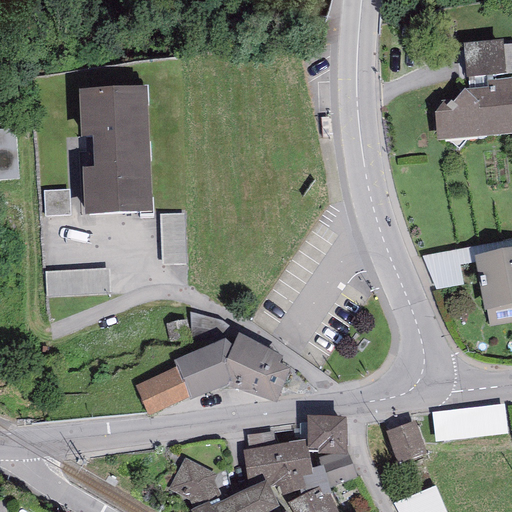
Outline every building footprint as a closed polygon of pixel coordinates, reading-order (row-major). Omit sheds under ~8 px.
[(502,39),(463,43),(466,76),(469,76),(492,74),(505,73),(502,39)] [(492,80),(492,74),(469,76),(470,88),(487,87),(486,80),(492,80)] [(436,140),(511,133),(511,77),(492,80),(486,80),(487,87),(470,88),(464,89),(453,102),(451,100),(446,105),(443,102),(434,112),(436,140)] [(146,85),(78,88),(84,215),(152,212),(146,85)] [(330,121),(319,122),(320,138),(331,137),(330,121)] [(14,130),(0,130),(0,179),(17,179),(14,130)] [(69,190),(43,191),(45,216),(70,215),(69,190)] [(184,212),(159,213),(161,264),(186,263),(184,212)] [(511,245),(511,240),(421,256),(436,289),(462,285),(459,264),(475,262),(474,256),(511,248),(511,245)] [(511,248),(474,256),(475,262),(484,311),(486,310),(489,326),(511,322),(511,248)] [(109,293),(108,269),(45,272),(46,296),(109,293)] [(186,321),(167,325),(170,341),(189,338),(186,321)] [(224,338),(173,361),(176,367),(189,397),(190,400),(227,385),(275,403),(289,368),(279,363),(282,356),(238,332),(231,345),(224,338)] [(148,415),(189,397),(176,367),(135,386),(148,415)] [(504,404),(432,413),(435,442),(507,434),(504,404)] [(330,454),(347,453),(345,417),(307,416),(306,440),(307,450),(317,450),(317,453),(330,454)] [(416,421),(385,432),(396,464),(427,453),(416,421)] [(306,440),(242,451),(249,488),(266,480),(270,488),(275,485),(282,496),(299,490),(305,489),(303,477),(312,474),(311,469),(307,450),(306,440)] [(330,489),(357,477),(347,453),(330,454),(318,458),(320,466),(322,465),(330,489)] [(213,481),(216,474),(185,457),(168,489),(190,501),(193,508),(217,498),(221,496),(213,481)] [(329,494),(331,494),(330,489),(322,465),(320,466),(311,469),(312,474),(303,477),(305,489),(299,490),(301,496),(318,487),(322,495),(329,494)] [(269,511),(279,507),(270,488),(266,480),(249,488),(220,502),(217,498),(193,508),(189,510),(189,511),(269,511)] [(446,511),(435,486),(393,503),(397,511),(446,511)] [(301,496),(287,503),(292,511),(337,511),(329,494),(322,495),(318,487),(301,496)]
